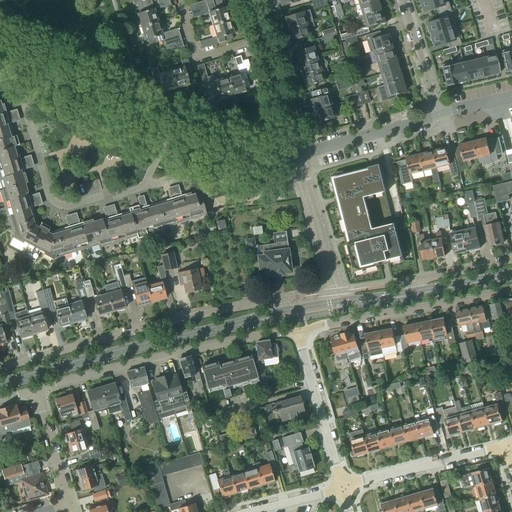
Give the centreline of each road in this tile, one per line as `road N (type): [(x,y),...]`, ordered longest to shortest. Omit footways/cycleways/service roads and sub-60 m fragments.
road 1 (residential): [(0,54),(218,155),(296,153)]
road 2 (tertiary): [(0,386),(292,313)]
road 3 (residential): [(281,299),(0,367)]
road 4 (residential): [(35,389),(234,340),(300,334)]
road 5 (residential): [(300,334),(511,290)]
road 6 (residential): [(506,446),(342,487)]
road 7 (residential): [(296,153),(250,0)]
road 8 (residential): [(342,487),(300,334)]
road 9 (residential): [(338,306),(296,153)]
road 10 (residential): [(296,153),(436,115)]
road 11 (residential): [(70,504),(35,389)]
road 12 (residential): [(401,0),(436,115)]
